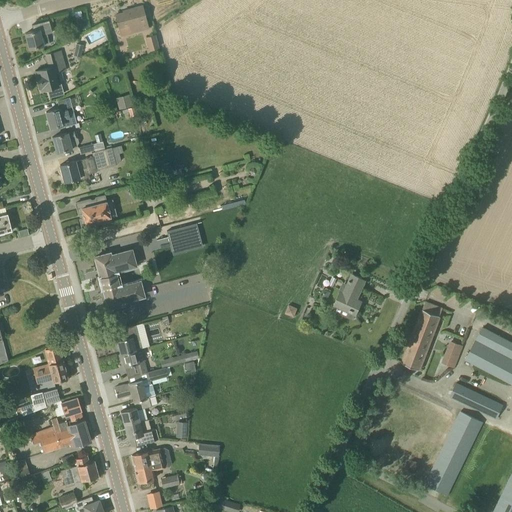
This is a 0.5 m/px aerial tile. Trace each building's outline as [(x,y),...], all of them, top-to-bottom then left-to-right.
[(148,28),(142,6),(132,8),(133,11),(130,12),(129,9),(123,11),(123,13),(115,15),(119,28),(121,35),(148,28)] [(29,49),(43,45),(49,44),(47,34),(52,33),(49,20),(37,23),(39,30),(25,33),(29,49)] [(87,21),(80,23),(81,30),(89,28),(87,21)] [(149,49),(159,47),(155,33),(145,36),(149,49)] [(83,45),(76,43),(73,57),(80,59),(83,45)] [(58,85),(55,73),(67,70),(61,50),(46,54),(46,55),(43,58),(49,66),(49,67),(35,71),(39,87),(41,87),(42,90),(47,88),(50,97),(64,93),(61,84),(58,85)] [(116,97),(119,108),(132,105),(129,94),(116,97)] [(73,109),(69,97),(58,101),(60,108),(46,112),(48,120),(47,120),(49,125),(50,127),(64,124),(64,123),(70,122),(70,120),(76,119),(73,109)] [(130,117),(137,115),(134,107),(128,109),(130,117)] [(75,137),(74,131),(67,133),(52,137),(56,152),(71,148),(76,147),(79,142),(77,138),(75,137)] [(80,154),(95,150),(93,143),(79,147),(80,154)] [(121,161),(118,146),(112,148),(111,147),(91,152),(92,156),(83,159),(75,161),(60,165),(64,182),(79,178),(79,176),(87,174),(97,171),(97,169),(116,165),(119,161),(121,161)] [(148,166),(141,167),(143,175),(150,173),(148,166)] [(80,219),(82,230),(97,226),(97,224),(102,223),(102,224),(112,222),(105,196),(95,198),(96,199),(91,200),(90,199),(75,203),(78,215),(81,214),(83,214),(84,217),(82,218),(80,219)] [(3,208),(1,201),(0,201),(0,233),(12,231),(7,213),(6,213),(5,207),(3,208)] [(135,265),(131,250),(110,256),(109,253),(95,257),(108,308),(123,304),(122,301),(143,296),(139,281),(122,286),(117,269),(135,265)] [(129,268),(132,280),(142,278),(139,266),(129,268)] [(358,296),(365,280),(352,274),(343,294),(340,292),(334,305),(335,306),(332,311),(353,320),(355,315),(356,315),(362,302),(355,299),(356,295),(358,296)] [(325,289),(322,296),(328,299),(331,292),(325,289)] [(440,316),(443,309),(425,302),(402,363),(421,370),(441,317),(440,316)] [(289,305),(285,314),(294,317),(298,308),(289,305)] [(167,316),(160,318),(161,322),(164,322),(165,325),(169,324),(167,316)] [(143,322),(136,324),(142,347),(149,345),(143,322)] [(121,354),(142,348),(135,325),(115,330),(118,340),(117,341),(121,354)] [(511,341),(483,327),(466,360),(511,385),(511,384),(511,341)] [(455,368),(463,346),(450,341),(441,363),(455,368)] [(67,378),(58,346),(51,348),(51,347),(49,348),(49,349),(45,350),(49,364),(33,368),(37,383),(53,379),(54,381),(67,378)] [(148,372),(142,348),(121,354),(124,367),(138,363),(140,374),(148,372)] [(183,354),(185,362),(193,360),(199,358),(197,351),(191,352),(183,354)] [(196,371),(194,361),(184,363),(185,370),(189,369),(191,370),(191,372),(196,371)] [(150,381),(168,376),(165,367),(148,372),(150,381)] [(143,386),(141,380),(128,383),(129,384),(125,385),(125,384),(114,387),(117,398),(118,397),(117,397),(131,393),(133,402),(134,402),(146,398),(146,397),(154,395),(155,394),(152,384),(143,386)] [(497,419),(503,405),(457,383),(450,397),(497,419)] [(23,415),(34,411),(60,400),(57,389),(31,396),(33,402),(20,407),(23,415)] [(155,396),(149,398),(151,405),(157,404),(155,396)] [(185,397),(175,399),(178,409),(187,407),(185,397)] [(83,420),(80,410),(81,410),(77,398),(61,402),(66,415),(68,421),(67,421),(68,426),(84,420),(83,420)] [(151,406),(151,405),(149,398),(146,398),(134,402),(133,402),(135,407),(121,411),(124,425),(147,419),(144,408),(151,406)] [(25,421),(37,417),(34,411),(23,415),(25,421)] [(447,495),(451,486),(482,422),(461,412),(425,485),(447,495)] [(147,419),(124,425),(128,439),(130,438),(132,446),(158,439),(156,428),(151,430),(148,419),(147,419)] [(90,440),(84,420),(68,426),(67,421),(59,424),(54,426),(54,427),(30,434),(33,443),(39,441),(43,452),(71,444),(72,446),(75,445),(90,440)] [(7,422),(0,424),(0,427),(2,435),(10,432),(7,422)] [(507,457),(511,445),(511,435),(491,426),(463,491),(478,498),(498,452),(507,457)] [(218,456),(219,445),(199,443),(198,454),(215,456),(218,456)] [(159,448),(131,455),(134,468),(151,464),(156,463),(160,463),(163,463),(159,448)] [(73,454),(65,457),(62,458),(63,463),(74,459),(73,454)] [(89,462),(87,456),(75,459),(77,465),(69,468),(61,470),(65,487),(75,484),(74,482),(81,480),(98,476),(96,468),(96,465),(94,463),(94,461),(89,462)] [(153,471),(161,469),(160,463),(156,463),(151,464),(134,468),(138,482),(155,478),(153,471)] [(17,481),(21,479),(30,476),(28,468),(18,471),(14,472),(17,481)] [(210,473),(202,474),(203,482),(211,480),(210,473)] [(511,511),(511,473),(493,511),(511,511)] [(178,476),(177,475),(161,479),(163,488),(179,484),(178,476)] [(59,508),(65,506),(72,503),(76,502),(77,501),(73,491),(58,497),(60,503),(58,505),(59,508)] [(93,501),(91,496),(77,501),(76,502),(79,511),(103,511),(102,508),(103,507),(104,506),(102,501),(101,501),(99,501),(99,499),(93,501)] [(160,498),(147,501),(149,509),(162,506),(160,498)] [(231,511),(237,511),(240,504),(223,499),(220,509),(231,511)]
